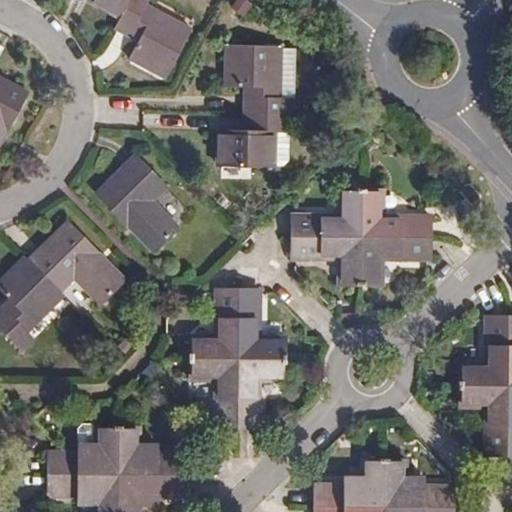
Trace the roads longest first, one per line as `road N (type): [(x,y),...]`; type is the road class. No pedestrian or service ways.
road 1 (residential): [(0,5),(43,28),(66,54),(80,112),(53,177),(0,202)]
road 2 (residential): [(227,511),(348,395)]
road 3 (residential): [(396,344),(511,238)]
road 4 (tertiary): [(387,38),(382,64),(403,97),(428,105),(454,98)]
